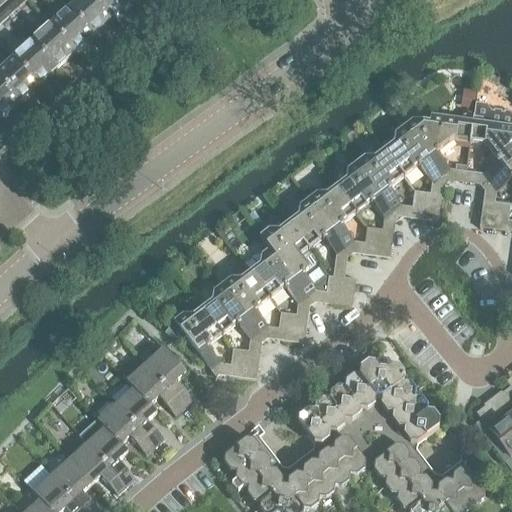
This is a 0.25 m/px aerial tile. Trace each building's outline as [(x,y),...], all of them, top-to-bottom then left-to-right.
[(27,0),(19,0),(6,13),(10,18),(29,1),(27,0)] [(94,0),(83,0),(71,12),(95,38),(114,21),(94,0)] [(127,0),(94,0),(114,21),(132,5),(127,0)] [(71,12),(53,28),(76,55),(95,38),(71,12)] [(6,13),(0,18),(0,27),(10,18),(6,13)] [(53,28),(34,45),(58,72),(76,55),(53,28)] [(34,45),(16,61),(40,88),(58,72),(34,45)] [(16,61),(0,75),(0,81),(21,105),(40,88),(16,61)] [(21,105),(0,81),(0,119),(2,122),(21,105)] [(469,92),(466,117),(474,118),(476,106),(478,93),(469,92)] [(474,118),(470,144),(489,147),(501,163),(484,176),(466,174),(465,183),(475,184),(482,185),(485,189),(511,168),(511,114),(505,114),(505,115),(502,115),(502,113),(494,112),(494,114),(492,113),(487,107),(476,106),(474,118)] [(414,123),(404,131),(445,186),(452,181),(465,183),(466,174),(465,174),(456,172),(450,171),(438,155),(455,142),(470,144),(474,118),(466,117),(459,122),(431,118),(430,126),(414,123)] [(395,147),(386,154),(404,179),(420,167),(432,183),(430,195),(426,222),(439,224),(443,196),(440,196),(441,189),(445,186),(404,131),(397,137),(395,147)] [(366,159),(356,167),(397,222),(404,217),(411,217),(411,220),(426,222),(430,195),(415,193),(413,208),(402,207),(389,190),(404,179),(386,154),(377,161),(366,159)] [(347,183),(338,190),(357,214),(371,203),(384,219),(382,230),(367,228),(365,243),(393,246),(395,232),(392,231),(393,225),(397,222),(356,167),(348,173),(347,183)] [(511,168),(485,189),(488,192),(487,203),(484,203),(482,221),(481,229),(494,231),(498,204),(499,192),(511,182),(511,168)] [(318,196),(308,203),(349,258),(356,253),(363,254),(363,256),(391,260),(393,246),(365,243),(365,244),(353,242),(341,226),(357,214),(338,190),(328,198),(318,196)] [(300,219),(290,227),(308,251),(322,240),(335,257),(332,279),(329,279),(327,294),(355,296),(357,283),(343,280),(346,261),(349,258),(308,203),(301,208),(300,219)] [(511,222),(511,215),(511,206),(498,204),(494,231),(509,234),(510,231),(511,231),(511,222)] [(260,224),(253,214),(249,218),(255,228),(260,224)] [(261,239),(271,252),(312,307),(317,303),(326,304),(326,307),(353,310),(355,296),(327,294),(329,279),(308,251),(290,227),(279,234),(270,233),(261,239)] [(261,269),(252,276),(271,301),(287,289),(299,305),(297,317),(281,315),(279,330),(306,333),(308,320),(308,319),(306,319),(308,310),(312,307),(271,252),(263,258),(261,269)] [(232,282),(223,288),(264,343),(269,339),(278,341),(278,342),(305,346),(306,333),(279,330),(268,329),(256,312),(271,301),(252,276),(243,283),(232,282)] [(214,305),(204,313),(223,337),(238,326),(250,342),(249,353),(234,352),(232,366),(259,370),(261,355),(259,355),(260,346),(264,343),(223,288),(215,294),(214,305)] [(200,301),(194,294),(192,296),(198,303),(200,301)] [(223,337),(204,313),(195,319),(184,318),(174,325),(216,379),(220,376),(230,378),(230,380),(257,383),(259,370),(232,366),(232,367),(220,365),(208,349),(223,337)] [(163,350),(144,367),(184,412),(194,403),(177,385),(187,376),(163,350)] [(259,511),(304,511),(305,511),(308,509),(314,510),(319,507),(320,500),(323,497),(330,498),(334,495),(335,489),(339,486),(345,487),(350,483),(350,477),(354,475),(360,475),(365,471),(366,464),(374,466),(373,473),(377,478),(384,478),(386,481),(385,488),(389,493),(396,494),(398,496),(397,503),(400,508),(408,509),(409,511),(469,511),(470,507),(473,504),(480,505),(484,502),(485,495),(461,465),(443,479),(435,478),(417,454),(420,445),(438,431),(440,423),(437,419),(430,419),(428,416),(429,409),(426,405),(419,404),(416,400),(417,394),(414,389),(408,389),(404,384),(405,378),(402,374),(396,373),(388,364),(381,363),(372,370),(365,369),(361,372),(360,378),(356,381),(349,381),(345,384),(344,390),(340,393),(334,392),(330,395),(329,402),(325,405),(318,404),(314,407),(314,413),(310,416),(303,415),(299,418),(298,425),(314,448),(313,453),(289,471),(282,470),(256,436),(225,459),(223,466),(227,471),(235,472),(237,475),(235,481),(239,486),(246,487),(248,490),(247,496),(251,501),(257,502),(260,506),(259,511)] [(126,383),(133,391),(134,390),(152,409),(160,401),(176,419),(184,412),(144,367),(126,383)] [(511,407),(511,406),(511,389),(503,396),(511,407)] [(134,390),(133,391),(116,407),(156,451),(166,443),(149,424),(158,416),(152,409),(134,390)] [(116,407),(98,422),(105,430),(106,429),(122,448),(123,447),(131,440),(148,458),(156,451),(116,407)] [(511,425),(507,419),(497,426),(484,408),(477,414),(482,420),(475,425),(511,473),(511,472),(511,425)] [(80,439),(87,447),(88,446),(127,490),(136,481),(120,463),(130,454),(123,447),(122,448),(106,429),(105,430),(98,422),(80,439)] [(88,446),(87,447),(70,462),(93,487),(102,478),(119,497),(127,490),(88,446)] [(70,462),(52,478),(82,511),(99,511),(84,495),(93,487),(70,462)] [(34,494),(40,501),(49,511),(65,511),(67,511),(82,511),(52,478),(34,494)] [(49,511),(40,501),(28,511),(49,511)]
